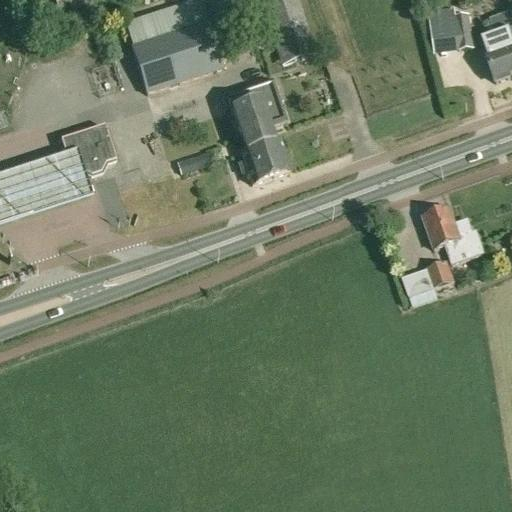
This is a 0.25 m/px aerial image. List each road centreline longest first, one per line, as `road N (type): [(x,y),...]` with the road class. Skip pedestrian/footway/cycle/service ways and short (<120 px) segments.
road 1 (primary): [(234,238),(511,137)]
road 2 (primary): [(0,333),(234,238)]
road 3 (primary): [(234,238),(0,308)]
